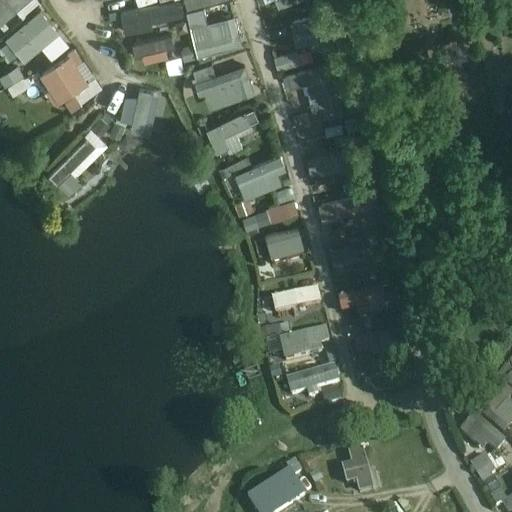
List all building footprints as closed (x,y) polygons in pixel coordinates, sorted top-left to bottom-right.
[(22,14),(41,0),(0,0),(0,23),(19,10),(22,14)] [(184,0),(173,0),(126,8),(136,61),(168,56),(166,46),(178,44),(176,30),(189,28),(184,0)] [(242,46),(236,14),(207,19),(204,5),(187,8),(195,54),(242,46)] [(42,45),(52,57),(70,42),(41,6),(5,35),(24,59),(42,45)] [(333,36),(328,12),(290,20),(295,44),(333,36)] [(294,36),(273,41),(275,53),(296,48),(294,36)] [(59,102),(64,98),(71,108),(104,86),(77,46),(38,71),(59,102)] [(299,49),(275,55),(278,65),(302,59),(299,49)] [(170,70),(183,69),(182,55),(169,56),(170,70)] [(337,59),(285,70),(288,86),(306,82),(312,109),(346,102),(337,59)] [(206,106),(254,93),(246,63),(215,72),(213,62),(195,67),(206,106)] [(1,71),(10,93),(30,84),(21,63),(1,71)] [(124,94),(122,120),(131,120),(130,130),(153,132),(157,89),(139,88),(138,95),(124,94)] [(237,129),(260,119),(254,106),(207,127),(219,154),(244,144),(237,129)] [(69,184),(111,143),(102,134),(111,125),(104,117),(52,167),(69,184)] [(312,154),(339,152),(337,139),(311,142),(312,154)] [(287,168),(280,152),(256,162),(253,155),(231,164),(245,198),(283,183),(278,171),(287,168)] [(342,152),(307,158),(311,182),(333,178),(331,166),(344,164),(342,152)] [(353,213),(353,221),(370,220),(368,195),(318,198),(319,215),(353,213)] [(249,230),(300,211),(294,196),(243,216),(249,230)] [(333,241),(348,238),(345,225),(330,228),(333,241)] [(263,238),(272,266),(304,256),(296,228),(263,238)] [(330,255),(333,269),(369,262),(366,248),(330,255)] [(276,312),(322,304),(320,289),(273,297),(276,312)] [(339,296),(341,313),(358,310),(359,316),(386,312),(383,290),(339,296)] [(323,352),(321,343),(331,340),(328,327),(279,339),(285,362),(323,352)] [(357,335),(356,351),(388,354),(390,338),(357,335)] [(285,379),(290,396),(341,381),(336,364),(285,379)] [(504,387),(482,413),(504,432),(511,422),(511,402),(507,398),(511,392),(511,369),(508,365),(496,380),(504,387)] [(495,454),(507,439),(482,420),(470,435),(495,454)] [(367,450),(349,452),(351,464),(343,465),(345,484),(356,482),(358,492),(371,490),(367,450)] [(483,481),(506,467),(495,450),(472,465),(483,481)] [(293,469),(247,492),(256,511),(277,511),(307,498),(293,469)] [(511,496),(503,503),(508,511),(509,511),(511,510),(511,496)]
